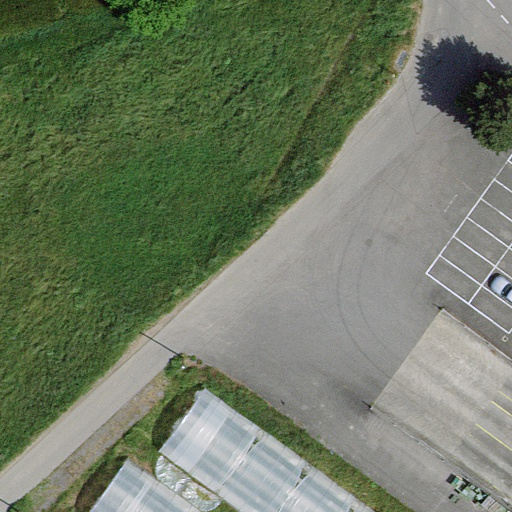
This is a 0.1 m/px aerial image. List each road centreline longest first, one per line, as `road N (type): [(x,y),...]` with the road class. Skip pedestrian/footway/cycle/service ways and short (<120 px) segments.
road 1 (track): [(508,25),(0,497)]
road 2 (track): [(0,54),(147,4)]
